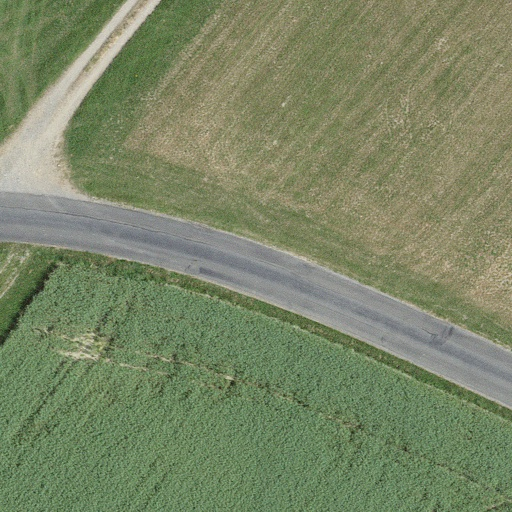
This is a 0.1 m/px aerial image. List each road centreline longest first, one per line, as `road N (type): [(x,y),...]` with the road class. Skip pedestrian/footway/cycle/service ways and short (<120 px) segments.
road 1 (residential): [(511,370),(222,233),(0,225)]
road 2 (track): [(151,0),(9,170),(6,225)]
